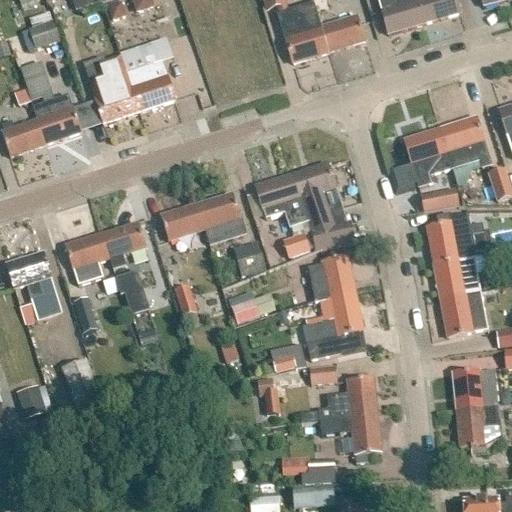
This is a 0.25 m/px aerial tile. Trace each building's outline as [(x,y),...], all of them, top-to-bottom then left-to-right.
[(132,0),(135,14),(153,10),(150,0),(132,0)] [(285,0),(265,0),(269,13),(288,7),(285,0)] [(376,0),(388,38),(424,27),(415,0),(376,0)] [(455,0),(415,0),(424,27),(460,17),(455,0)] [(511,2),(511,0),(479,0),(483,10),(511,2)] [(293,67),(329,56),(321,31),(313,6),(277,17),(293,67)] [(357,20),(321,31),(329,56),(365,45),(357,20)] [(28,32),(35,53),(60,45),(53,24),(28,32)] [(140,116),(132,92),(126,77),(120,60),(98,67),(104,84),(92,88),(97,103),(96,104),(104,128),(140,116)] [(162,65),(127,77),(132,92),(140,116),(176,104),(168,80),(167,80),(162,65)] [(31,105),(27,94),(16,98),(20,109),(31,105)] [(38,124),(46,148),(82,136),(68,98),(45,106),(34,109),(39,124),(38,124)] [(511,109),(499,114),(507,138),(511,154),(511,109)] [(440,133),(453,172),(480,164),(482,171),(492,168),(485,145),(484,145),(476,121),(440,133)] [(38,124),(2,136),(10,161),(46,148),(38,124)] [(430,179),(453,172),(440,133),(404,144),(412,168),(411,168),(419,191),(432,187),(430,179)] [(315,256),(354,248),(350,226),(333,228),(323,196),(336,192),(328,168),(292,179),(300,203),(301,203),(311,236),(315,256)] [(487,178),(497,206),(511,201),(511,195),(505,172),(487,178)] [(256,191),(252,193),(255,203),(260,202),(264,215),(300,203),(292,179),(256,190),(256,191)] [(455,194),(421,200),(424,216),(458,210),(455,194)] [(246,240),(233,197),(197,209),(204,233),(210,251),(222,247),(246,240)] [(204,233),(197,209),(161,220),(168,244),(204,233)] [(434,268),(474,261),(474,260),(476,259),(469,223),(427,231),(434,268)] [(138,227),(102,238),(110,263),(146,252),(138,227)] [(306,237),(282,242),(286,261),(310,256),(306,237)] [(102,238),(66,250),(78,288),(103,281),(98,266),(110,263),(102,238)] [(257,247),(233,253),(240,281),(264,275),(257,247)] [(43,257),(7,268),(15,292),(26,289),(30,303),(43,299),(39,285),(51,281),(43,257)] [(321,268),(306,271),(314,306),(328,303),(355,297),(347,261),(320,266),(321,268)] [(474,261),(434,268),(441,305),(481,297),(474,261)] [(137,275),(116,282),(122,299),(123,298),(140,346),(159,339),(137,275)] [(196,316),(188,288),(173,293),(181,320),(196,316)] [(234,325),(273,316),(269,297),(252,301),(251,296),(228,302),(234,325)] [(332,323),(318,326),(322,342),(336,339),(336,340),(363,334),(355,297),(328,303),(332,323)] [(448,342),(488,334),(481,297),(441,305),(448,342)] [(98,331),(88,300),(73,305),(83,336),(98,331)] [(511,332),(496,334),(499,352),(511,350),(511,332)] [(220,346),(226,366),(238,362),(232,342),(220,346)] [(299,346),(269,354),(274,376),(305,369),(299,346)] [(511,351),(503,353),(505,372),(511,371),(511,351)] [(61,373),(77,420),(103,411),(87,364),(61,373)] [(311,372),(312,389),(338,387),(337,370),(311,372)] [(494,373),(453,377),(457,415),(498,410),(494,373)] [(352,422),(377,419),(373,382),(348,385),(349,397),(327,399),(329,412),(319,413),(320,426),(339,424),(352,422)] [(37,389),(16,396),(24,422),(46,415),(37,389)] [(280,419),(278,395),(264,396),(267,420),(280,419)] [(498,410),(457,415),(461,452),(474,451),(475,459),(487,458),(486,442),(501,441),(498,410)] [(377,419),(352,422),(339,424),(340,437),(353,436),(357,468),(369,466),(368,458),(381,457),(377,419)] [(37,447),(23,452),(28,467),(42,462),(37,447)] [(335,478),(334,463),(309,463),(309,465),(286,466),(286,479),(335,478)] [(292,491),(293,511),(306,511),(334,511),(332,489),(292,491)] [(498,501),(464,503),(464,511),(511,511),(511,495),(505,496),(506,507),(499,508),(498,501)] [(33,496),(15,496),(16,509),(33,509),(33,496)] [(249,511),(279,511),(279,501),(249,502),(249,511)]
